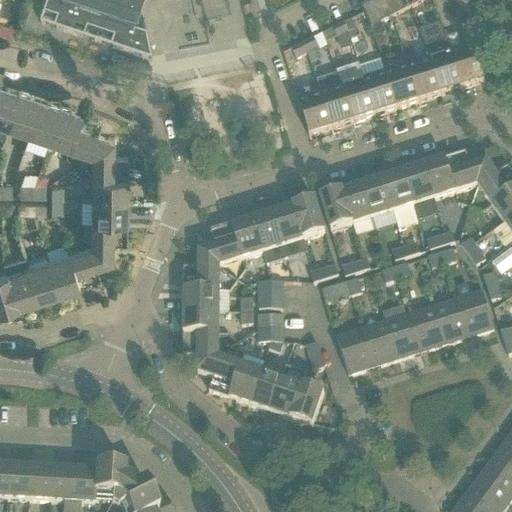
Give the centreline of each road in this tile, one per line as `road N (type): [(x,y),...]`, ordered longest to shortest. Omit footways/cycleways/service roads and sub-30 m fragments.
road 1 (residential): [(353,443),(312,457),(267,457),(214,435),(187,408),(132,320)]
road 2 (residential): [(182,208),(152,133),(124,97),(0,55)]
road 3 (residential): [(304,172),(483,118),(511,137)]
road 4 (residential): [(174,511),(145,453),(123,440),(0,432)]
road 5 (residential): [(304,172),(265,52),(268,30),(321,0)]
road 6 (tertiary): [(236,511),(213,477),(142,409),(103,387)]
road 7 (residential): [(353,443),(325,341),(295,310)]
road 8 (residential): [(132,320),(92,311),(0,335)]
road 9 (residential): [(182,208),(304,172)]
road 10 (residential): [(132,320),(167,226),(182,208)]
